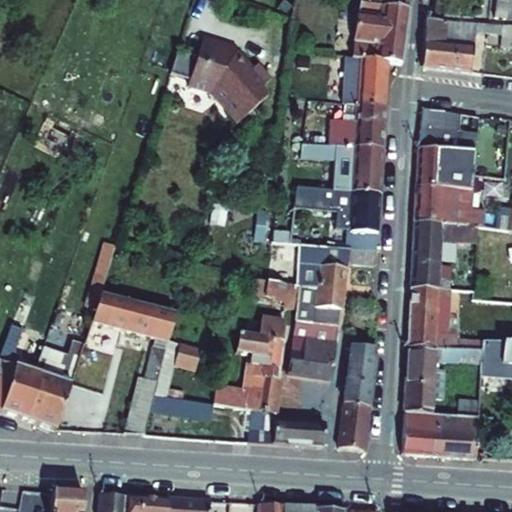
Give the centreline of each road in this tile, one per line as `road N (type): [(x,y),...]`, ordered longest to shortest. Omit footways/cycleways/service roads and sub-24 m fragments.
road 1 (residential): [(404,87),(380,479)]
road 2 (tertiary): [(0,455),(380,479)]
road 3 (tertiary): [(380,479),(511,488)]
